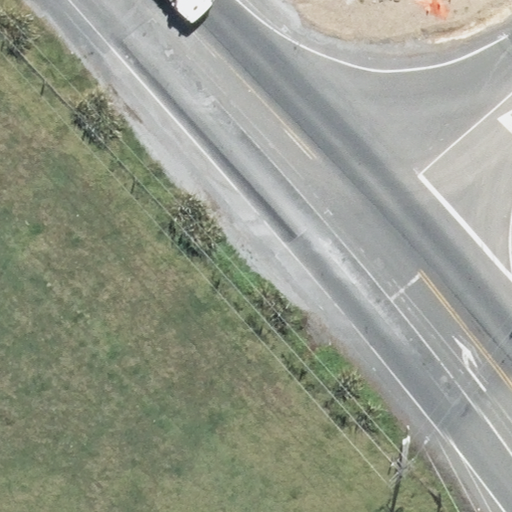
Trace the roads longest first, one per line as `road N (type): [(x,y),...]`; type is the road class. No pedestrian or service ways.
road 1 (secondary): [(380,214),(171,0)]
road 2 (secondary): [(511,378),(380,214)]
road 3 (residential): [(511,94),(380,214)]
